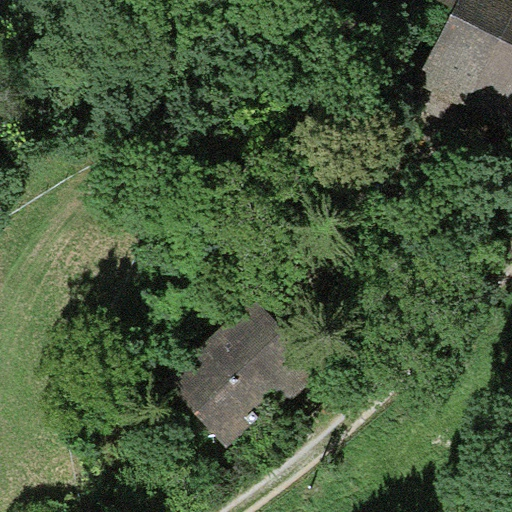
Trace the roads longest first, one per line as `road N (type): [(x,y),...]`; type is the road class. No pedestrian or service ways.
road 1 (track): [(392,0),(368,50),(261,190),(159,176),(143,75),(164,0)]
road 2 (track): [(228,511),(408,373),(511,260)]
